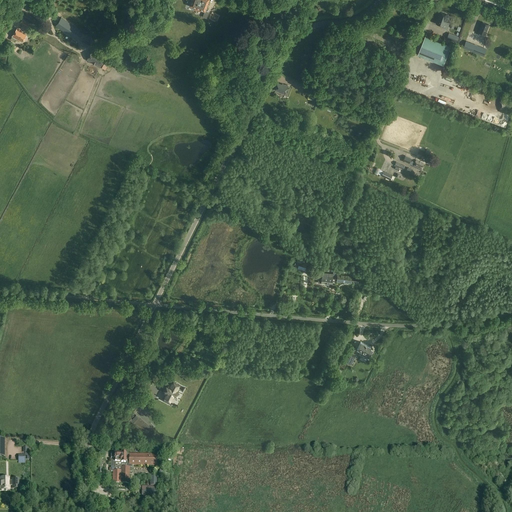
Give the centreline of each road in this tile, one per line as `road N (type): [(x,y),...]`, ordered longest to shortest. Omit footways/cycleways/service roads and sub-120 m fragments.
road 1 (unclassified): [(155,303),(286,45),(316,25),(365,15),(380,0)]
road 2 (unclassified): [(155,303),(412,327),(511,312)]
road 3 (unclassified): [(86,511),(87,441),(155,303)]
road 4 (track): [(155,303),(0,291)]
